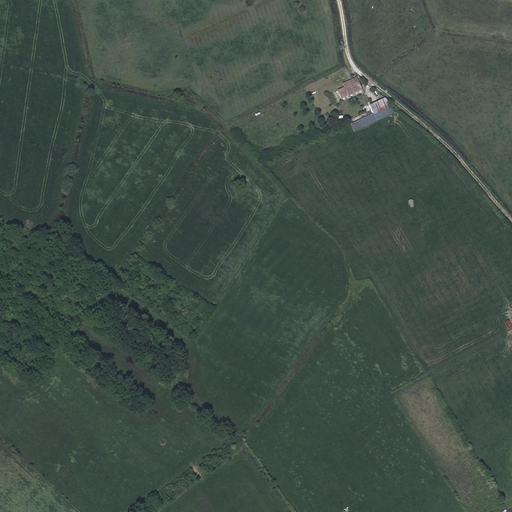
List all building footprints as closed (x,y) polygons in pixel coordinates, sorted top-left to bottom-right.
[(352,80),(361,77),(359,73),(357,72),(345,78),(347,83),(352,80)] [(352,80),(357,91),(365,88),(361,77),(352,80)] [(351,93),(357,91),(352,80),(347,83),(346,83),(351,93)] [(349,94),(351,93),(346,83),(340,86),(344,96),(349,94)] [(370,100),(378,95),(375,90),(367,94),(370,100)] [(352,131),(393,114),(386,97),(368,104),(372,115),(350,124),(352,131)] [(483,154),(476,159),(479,163),(486,158),(483,154)]
